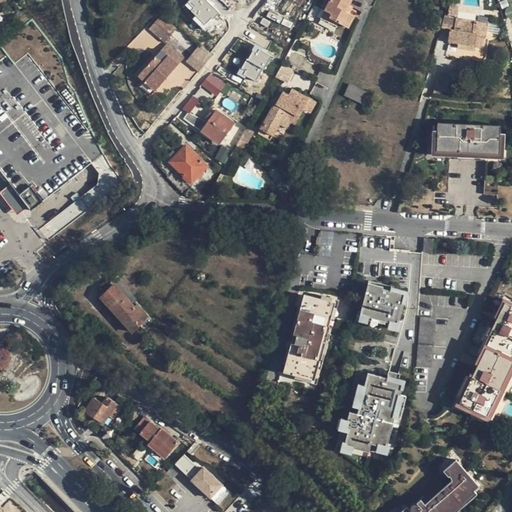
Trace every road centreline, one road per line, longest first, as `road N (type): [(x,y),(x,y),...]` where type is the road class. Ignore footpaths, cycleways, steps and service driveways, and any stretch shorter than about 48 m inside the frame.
road 1 (residential): [(156,192),(189,205),(511,230)]
road 2 (residential): [(62,373),(96,377),(143,401),(237,459),(288,511)]
road 3 (residential): [(137,152),(261,0)]
road 4 (residential): [(76,0),(102,89),(137,152)]
road 5 (primary): [(143,511),(69,436),(53,400)]
road 6 (residential): [(45,282),(156,192)]
